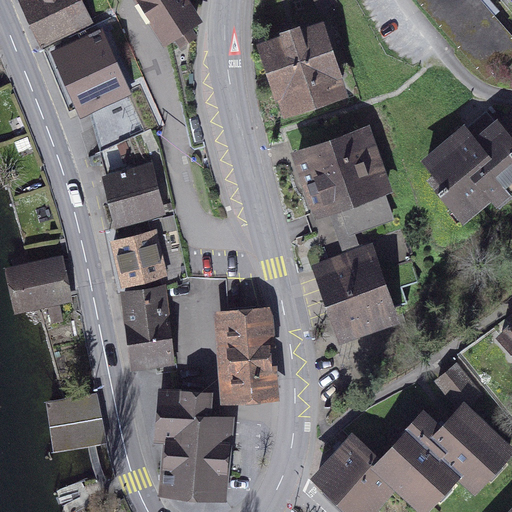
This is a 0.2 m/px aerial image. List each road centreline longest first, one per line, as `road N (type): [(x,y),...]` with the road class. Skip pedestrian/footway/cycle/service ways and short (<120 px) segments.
road 1 (primary): [(148,511),(126,453),(73,203),(0,10)]
road 2 (residential): [(281,481),(296,386),(227,72),(228,0)]
road 3 (residential): [(511,99),(471,88),(392,0)]
